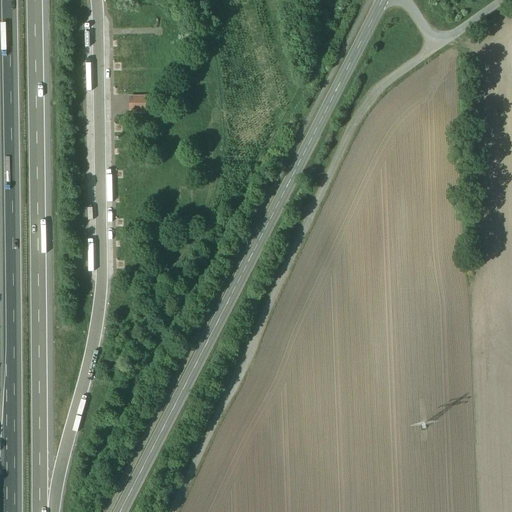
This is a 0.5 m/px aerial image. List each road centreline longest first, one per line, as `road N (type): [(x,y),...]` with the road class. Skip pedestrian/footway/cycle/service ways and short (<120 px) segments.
road 1 (tertiary): [(121,511),(382,0)]
road 2 (motorway): [(4,0),(11,511)]
road 3 (motorway): [(43,511),(38,0)]
